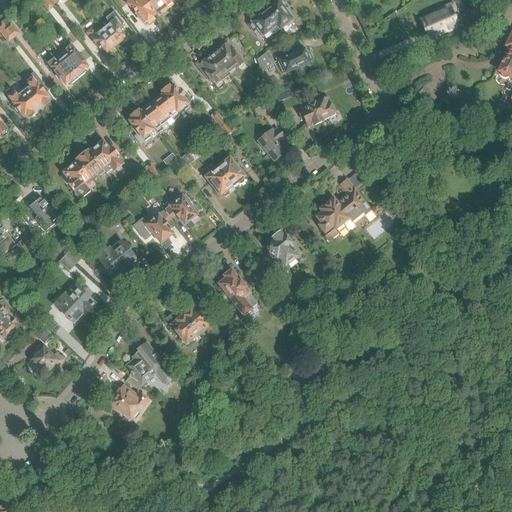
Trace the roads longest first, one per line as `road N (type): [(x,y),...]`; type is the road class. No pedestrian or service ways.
road 1 (residential): [(43,427),(129,313),(383,111),(333,0)]
road 2 (residential): [(0,175),(222,0)]
road 3 (unknown): [(380,103),(511,15)]
